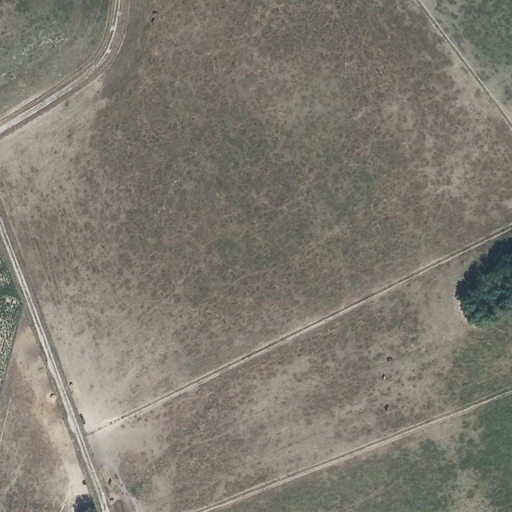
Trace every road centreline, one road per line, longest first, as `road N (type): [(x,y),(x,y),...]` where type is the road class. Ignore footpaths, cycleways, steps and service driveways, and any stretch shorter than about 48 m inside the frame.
road 1 (track): [(104,511),(0,225)]
road 2 (track): [(0,130),(103,61),(120,0)]
